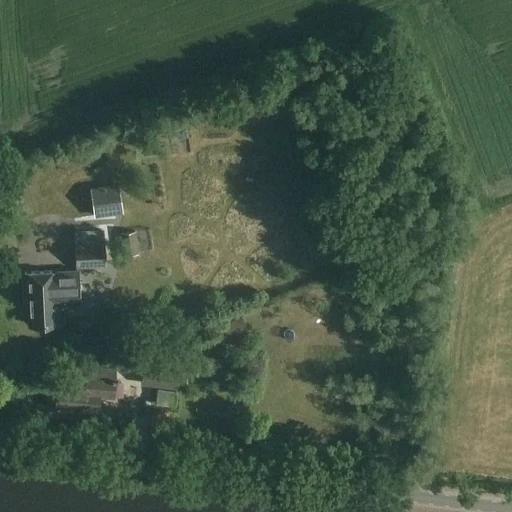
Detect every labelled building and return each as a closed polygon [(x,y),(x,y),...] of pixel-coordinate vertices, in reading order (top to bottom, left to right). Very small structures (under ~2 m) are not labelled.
[(123,214),(119,184),(90,188),(94,218),(123,214)] [(114,261),(112,242),(74,244),(76,268),(105,266),(105,262),(114,261)] [(77,281),(77,271),(22,273),(23,304),(28,304),(28,324),(56,323),(55,295),(60,295),(59,282),(77,281)] [(65,295),(84,294),(83,281),(64,282),(65,295)] [(223,336),(232,349),(254,335),(245,321),(223,336)] [(179,368),(144,363),(141,385),(176,389),(179,368)] [(115,373),(86,371),(85,383),(56,381),(54,408),(97,411),(98,396),(113,397),(115,373)] [(176,391),(157,389),(155,404),(174,406),(176,391)] [(154,413),(155,432),(179,431),(178,412),(154,413)]
